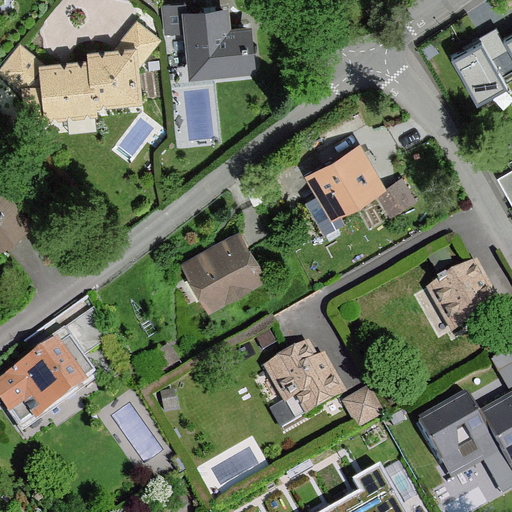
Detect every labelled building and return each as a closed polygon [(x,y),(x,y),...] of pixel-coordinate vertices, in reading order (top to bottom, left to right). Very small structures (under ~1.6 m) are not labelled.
[(190,2),(167,5),(171,36),(190,33),(195,77),(264,69),(258,24),(241,26),(238,4),(191,10),(190,2)] [(511,23),(486,41),(502,65),(511,58),(511,23)] [(139,69),(160,42),(138,25),(119,50),(92,52),(92,60),(43,65),(21,47),(1,71),(25,88),(28,117),(95,110),(96,102),(141,96),(139,69)] [(390,186),(366,143),(311,174),(336,219),(380,195),(391,215),(417,201),(405,178),(390,186)] [(511,170),(499,178),(511,201),(511,170)] [(0,253),(37,227),(0,176),(0,253)] [(274,277),(247,228),(182,264),(208,313),(274,277)] [(506,308),(482,264),(428,294),(452,337),(506,308)] [(511,314),(503,320),(511,335),(511,314)] [(94,385),(64,344),(0,390),(0,392),(18,417),(33,407),(44,421),(94,385)] [(320,363),(310,345),(266,368),(285,403),(298,395),(311,418),(352,396),(331,357),(320,363)] [(170,349),(152,360),(162,375),(179,363),(170,349)] [(453,476),(482,460),(499,492),(511,484),(511,391),(479,410),(467,389),(419,416),(453,476)] [(371,391),(346,405),(359,429),(385,415),(371,391)] [(374,511),(351,471),(312,492),(323,511),(374,511)]
